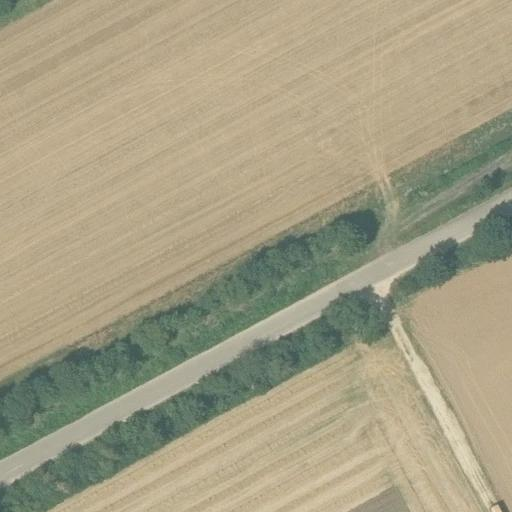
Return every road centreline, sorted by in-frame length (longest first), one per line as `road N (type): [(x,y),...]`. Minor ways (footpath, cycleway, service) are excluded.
road 1 (track): [(511,205),(0,477)]
road 2 (track): [(364,285),(485,511)]
